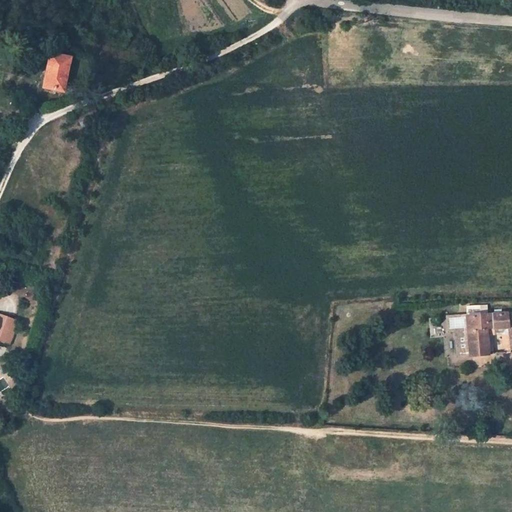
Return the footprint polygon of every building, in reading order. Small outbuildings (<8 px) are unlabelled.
[(70,58),(50,54),(43,87),(63,91),(70,58)] [(95,111),(78,118),(81,127),(98,120),(95,111)] [(507,311),(467,316),(468,328),(469,355),(486,354),(484,329),(508,327),(507,311)] [(6,327),(0,324),(0,342),(8,345),(17,323),(9,320),(6,327)] [(468,328),(456,330),(458,356),(469,355),(468,328)]
